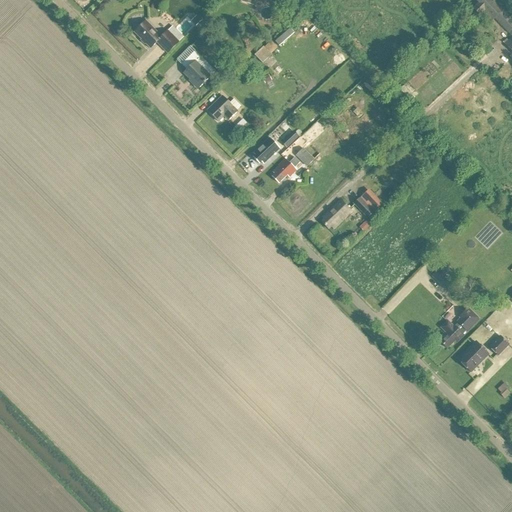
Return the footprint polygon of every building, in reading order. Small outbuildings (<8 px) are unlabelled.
[(511,52),(511,22),(502,12),(503,11),(494,1),(492,4),(488,0),(479,0),(477,2),(479,4),(473,10),(479,16),(483,13),(492,22),(494,19),(511,37),(511,38),(505,45),(511,52)] [(162,38),(161,38),(146,22),(134,33),(151,50),(157,43),(162,38)] [(157,43),(168,54),(179,43),(167,32),(161,38),(162,38),(157,43)] [(262,64),(272,56),(264,47),(254,56),(262,64)] [(184,74),(199,89),(215,73),(195,52),(181,65),(187,71),(184,74)] [(207,112),(218,123),(224,117),(228,122),(238,112),(222,97),(207,112)] [(289,138),(283,143),(288,148),(294,143),(289,138)] [(255,156),(253,158),(259,165),(262,163),(263,165),(280,149),(270,139),(253,154),(255,156)] [(296,156),(307,167),(314,160),(304,149),(296,156)] [(289,178),(297,171),(294,169),(301,163),(295,158),(289,164),(286,160),(272,173),(274,175),(272,177),(279,184),(287,176),(289,178)] [(383,204),(369,190),(361,198),(374,212),(383,204)] [(367,219),(374,212),(361,198),(354,204),(367,219)] [(333,230),(352,213),(340,201),(322,218),(324,220),(321,223),(328,230),(331,227),(333,230)] [(359,228),(363,232),(372,224),(368,220),(359,228)] [(445,293),(452,285),(438,271),(431,278),(445,293)] [(441,340),(439,342),(447,349),(454,342),(456,344),(464,336),(463,335),(466,332),(467,333),(479,321),(468,309),(459,318),(460,319),(457,323),(459,325),(456,329),(452,325),(451,326),(447,322),(441,329),(445,333),(439,338),(441,340)] [(501,337),(490,348),(499,357),(510,346),(501,337)] [(476,343),(458,361),(471,373),(488,356),(476,343)]
